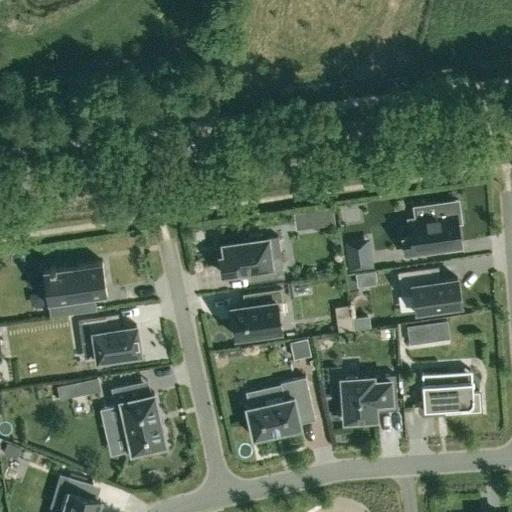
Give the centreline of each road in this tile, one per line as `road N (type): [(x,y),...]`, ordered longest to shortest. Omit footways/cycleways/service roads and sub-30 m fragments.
road 1 (tertiary): [(0,180),(511,105)]
road 2 (residential): [(221,496),(168,242)]
road 3 (residential): [(221,496),(330,472),(404,467)]
